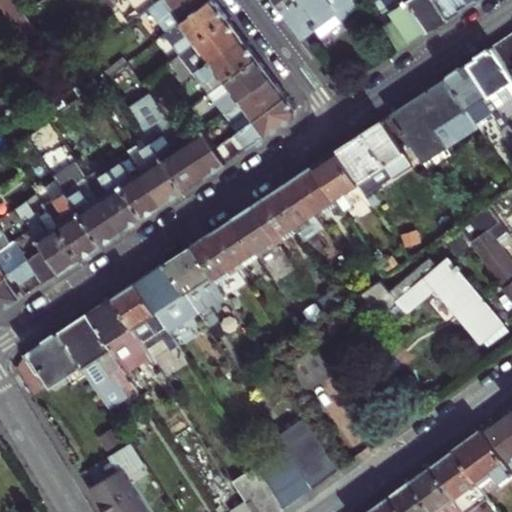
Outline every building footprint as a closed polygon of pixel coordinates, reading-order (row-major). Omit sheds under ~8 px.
[(0,0),(0,7),(13,26),(24,17),(12,0),(0,0)] [(168,34),(211,0),(162,0),(157,4),(150,10),(168,34)] [(181,55),(228,19),(218,5),(213,0),(211,0),(168,34),(165,35),(181,55)] [(352,11),(345,1),(346,0),(291,0),(285,5),(282,7),(291,19),(303,35),(313,27),(321,37),(341,22),(340,21),(352,11)] [(353,0),(346,0),(345,1),(352,11),(359,7),(353,0)] [(375,0),(385,13),(381,16),(401,48),(410,42),(428,30),(407,0),(375,0)] [(438,23),(449,17),(437,0),(407,0),(428,30),(438,23)] [(437,0),(449,17),(459,10),(469,3),(467,0),(437,0)] [(195,75),(243,38),(231,23),(228,19),(181,55),(169,64),(172,68),(175,65),(182,74),(178,78),(183,84),(195,75)] [(511,72),(511,71),(511,34),(494,46),(511,72)] [(226,82),(258,58),(248,45),(243,38),(195,75),(204,87),(209,83),(214,91),(226,82)] [(17,44),(24,54),(30,51),(22,41),(17,44)] [(482,55),(469,63),(490,96),(500,89),(509,83),(511,88),(511,73),(511,72),(494,46),(482,55)] [(225,114),(273,77),(262,63),(258,58),(226,82),(231,89),(215,102),(225,114)] [(58,59),(49,66),(55,72),(63,66),(58,59)] [(110,78),(127,64),(124,60),(105,74),(109,78),(110,78)] [(458,70),(447,77),(480,127),(494,117),(503,130),(503,135),(511,149),(511,128),(504,117),(490,96),(469,63),(458,70)] [(255,121),(287,97),(277,83),(273,77),(225,114),(234,126),(250,114),(255,121)] [(447,77),(392,114),(425,163),(448,148),(464,137),(480,127),(447,77)] [(231,89),(226,82),(214,91),(210,94),(215,102),(231,89)] [(210,94),(214,91),(209,83),(204,87),(210,94)] [(504,95),(511,89),(511,88),(509,83),(500,89),(504,95)] [(490,96),(504,117),(511,112),(511,89),(504,95),(500,89),(490,96)] [(195,183),(205,176),(165,117),(149,92),(128,106),(150,138),(185,190),(195,183)] [(57,95),(46,101),(54,114),(65,106),(57,95)] [(296,108),(287,97),(255,121),(240,133),(237,135),(244,144),(239,147),(242,152),(269,134),(295,117),(296,108)] [(165,117),(205,176),(216,169),(227,162),(219,150),(205,129),(191,108),(187,102),(165,117)] [(240,133),(255,121),(250,114),(234,126),(240,133)] [(413,163),(383,119),(374,126),(364,132),(393,176),(413,163)] [(54,130),(49,124),(29,138),(34,145),(54,130)] [(364,132),(337,150),(359,184),(367,196),(373,204),(380,199),(373,189),(393,176),(364,132)] [(237,135),(233,139),(239,147),(244,144),(237,135)] [(141,172),(163,204),(174,197),(185,190),(150,138),(145,142),(148,146),(141,150),(151,165),(141,172)] [(128,152),(141,172),(151,165),(141,150),(148,146),(145,142),(128,152)] [(227,162),(233,158),(224,145),(219,150),(227,162)] [(448,148),(425,163),(429,169),(452,154),(448,148)] [(326,157),(314,164),(340,203),(345,211),(353,206),(345,193),(359,184),(337,150),(326,157)] [(119,159),(113,163),(115,167),(122,162),(119,159)] [(65,192),(101,245),(111,238),(122,232),(87,180),(74,161),(54,175),(65,192)] [(108,166),(142,218),(153,211),(163,204),(141,172),(132,178),(122,162),(115,167),(113,163),(108,166)] [(304,171),(294,178),(320,217),(340,203),(314,164),(304,171)] [(132,225),(142,218),(108,166),(87,180),(122,232),(132,225)] [(274,191),(300,230),(320,217),(294,178),(284,185),(274,191)] [(483,209),(497,200),(511,189),(511,179),(479,203),(483,209)] [(345,193),(353,206),(367,196),(359,184),(345,193)] [(254,205),(279,244),(300,230),(274,191),(264,198),(254,205)] [(45,205),(80,259),(90,252),(101,245),(65,192),(45,205)] [(69,266),(80,259),(45,205),(44,205),(35,210),(28,200),(16,209),(30,229),(43,249),(59,273),(69,266)] [(234,218),(260,257),(279,244),(254,205),(244,211),(234,218)] [(511,258),(498,239),(508,232),(496,217),(491,221),(483,209),(460,225),(511,298),(511,258)] [(300,230),(306,239),(326,226),(320,217),(300,230)] [(239,270),(260,257),(234,218),(223,225),(213,231),(239,270)] [(0,227),(5,236),(8,233),(1,221),(0,221),(0,227)] [(402,233),(406,247),(423,242),(419,229),(402,233)] [(193,244),(219,284),(239,270),(213,231),(203,238),(193,244)] [(9,232),(8,233),(5,236),(10,244),(11,243),(14,241),(9,232)] [(0,251),(10,244),(5,236),(0,239),(0,251)] [(24,264),(28,261),(15,241),(14,241),(11,243),(24,264)] [(0,281),(24,264),(11,243),(10,244),(0,251),(0,281)] [(214,306),(228,297),(219,284),(193,244),(179,254),(166,262),(200,315),(214,306)] [(0,281),(0,311),(10,305),(27,293),(20,284),(28,278),(35,274),(42,284),(59,273),(43,249),(28,261),(24,264),(0,281)] [(388,272),(399,264),(393,256),(383,264),(388,272)] [(360,296),(379,322),(399,305),(406,314),(438,287),(458,311),(488,347),(509,329),(459,270),(463,266),(461,263),(456,267),(449,258),(439,266),(430,257),(389,292),(381,280),(360,296)] [(200,315),(166,263),(151,272),(137,282),(170,332),(200,315)] [(27,293),(35,288),(28,278),(20,284),(27,293)] [(122,291),(113,297),(146,346),(149,351),(165,340),(172,351),(179,347),(170,332),(136,282),(122,291)] [(145,346),(113,297),(101,305),(88,313),(132,379),(143,371),(156,362),(145,346)] [(244,321),(228,297),(214,306),(230,330),(244,321)] [(305,312),(315,325),(328,316),(319,303),(305,312)] [(139,390),(132,379),(88,313),(73,323),(59,333),(87,375),(109,409),(139,390)] [(66,373),(71,381),(73,384),(87,375),(59,333),(44,342),(30,351),(33,357),(29,360),(38,373),(42,370),(51,383),(66,373)] [(290,362),(308,389),(334,372),(317,345),(290,362)] [(150,384),(143,371),(132,379),(139,390),(139,391),(150,384)] [(56,391),(71,381),(66,373),(51,383),(56,391)] [(502,421),(481,436),(501,463),(511,478),(511,413),(511,414),(502,421)] [(286,445),(314,488),(342,469),(307,417),(280,435),(286,445)] [(124,440),(115,426),(99,437),(108,451),(124,440)] [(467,446),(453,457),(478,491),(492,482),(498,490),(511,479),(511,478),(501,463),(481,436),(467,446)] [(110,456),(118,470),(124,467),(130,477),(146,466),(132,444),(110,456)] [(314,488),(286,445),(257,465),(286,508),(314,488)] [(430,474),(457,511),(472,511),(485,502),(483,500),(478,491),(453,457),(442,465),(430,474)] [(257,465),(234,480),(247,500),(254,511),(280,511),(286,508),(257,465)] [(151,511),(130,477),(124,467),(118,470),(96,484),(90,488),(104,511),(151,511)] [(420,481),(410,489),(426,511),(457,511),(430,474),(420,481)] [(395,511),(426,511),(410,489),(405,492),(401,495),(390,504),(395,511)] [(232,510),(233,511),(254,511),(247,500),(232,510)]
